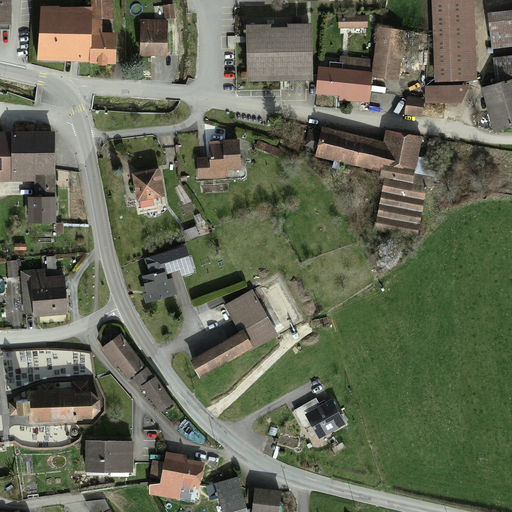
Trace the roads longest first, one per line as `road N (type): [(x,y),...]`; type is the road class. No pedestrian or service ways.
road 1 (residential): [(201,97),(511,138)]
road 2 (residential): [(78,329),(188,448),(216,457),(238,452)]
road 3 (secondary): [(238,452),(305,483),(427,511)]
road 4 (secondary): [(122,305),(161,371),(238,452)]
road 5 (secondary): [(84,139),(122,305)]
road 6 (residential): [(65,88),(201,97)]
road 7 (residential): [(201,97),(185,124),(84,139)]
